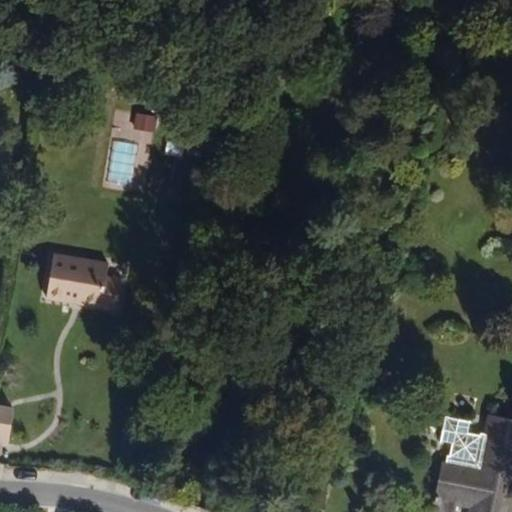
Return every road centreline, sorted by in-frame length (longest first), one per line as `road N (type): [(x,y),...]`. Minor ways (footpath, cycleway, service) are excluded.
road 1 (unknown): [(0,443),(35,416),(36,355),(55,307)]
road 2 (residential): [(125,511),(0,491)]
